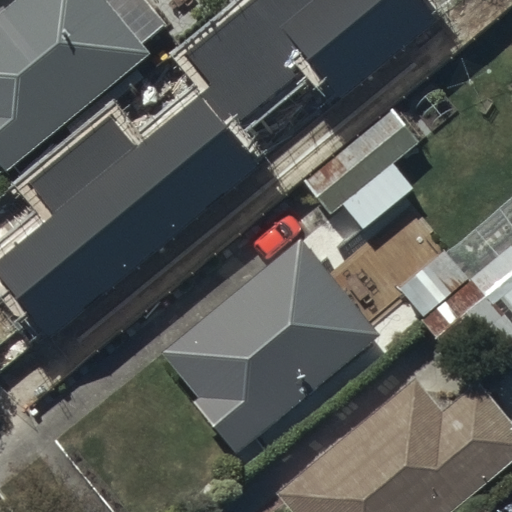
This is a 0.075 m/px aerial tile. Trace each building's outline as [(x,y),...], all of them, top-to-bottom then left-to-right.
[(10,0),(0,9),(0,157),(6,165),(146,46),(141,39),(163,20),(146,0),(10,0)] [(230,0),(230,1),(295,82),(373,19),(357,0),(230,0)] [(225,148),(182,95),(44,207),(79,251),(72,256),(116,310),(323,143),(286,98),(225,148)] [(418,141),(390,106),(300,178),(327,211),(341,200),(362,226),(413,186),(393,160),(418,141)] [(378,331),(299,235),(161,350),(196,392),(190,397),(235,450),(378,331)] [(466,274),(442,247),(397,286),(419,312),(448,287),(450,289),(466,274)] [(295,511),(441,511),(511,454),(511,421),(476,378),(442,406),(417,375),(277,490),(295,511)]
